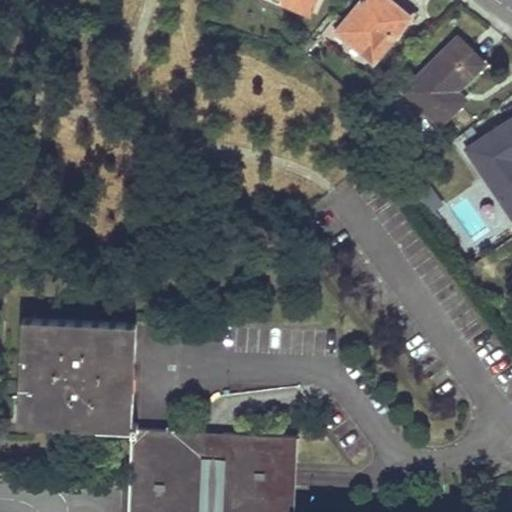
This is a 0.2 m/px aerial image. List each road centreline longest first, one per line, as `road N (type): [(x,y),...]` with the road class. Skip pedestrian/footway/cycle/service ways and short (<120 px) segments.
road 1 (residential): [(166,427),(175,382),(205,367),(291,368),(343,382),(382,438),(420,459),(460,455),(507,425)]
road 2 (residential): [(507,425),(330,186)]
